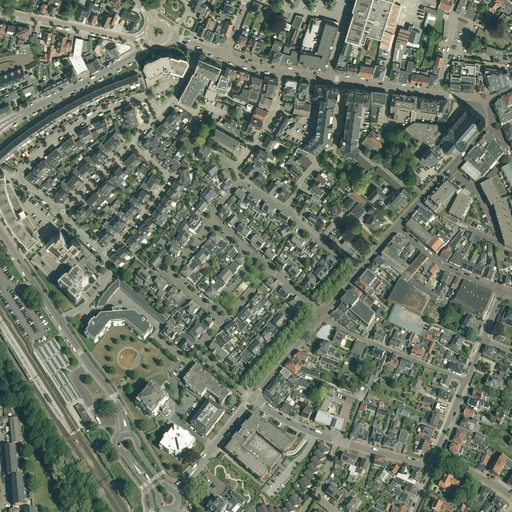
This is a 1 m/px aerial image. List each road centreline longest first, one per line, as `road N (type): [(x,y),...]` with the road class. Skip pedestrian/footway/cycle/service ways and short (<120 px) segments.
road 1 (tertiary): [(485,103),(283,70)]
road 2 (tertiary): [(3,125),(153,39)]
road 3 (residential): [(156,110),(140,98),(89,116),(51,140),(18,176)]
road 4 (residential): [(466,380),(322,314)]
road 5 (residential): [(149,33),(129,38),(0,10)]
road 6 (residential): [(104,253),(167,178),(130,143)]
road 7 (residential): [(218,155),(238,162),(274,111),(283,70)]
road 8 (residential): [(501,291),(437,264),(395,227)]
road 9 (residential): [(212,311),(171,271),(213,221)]
